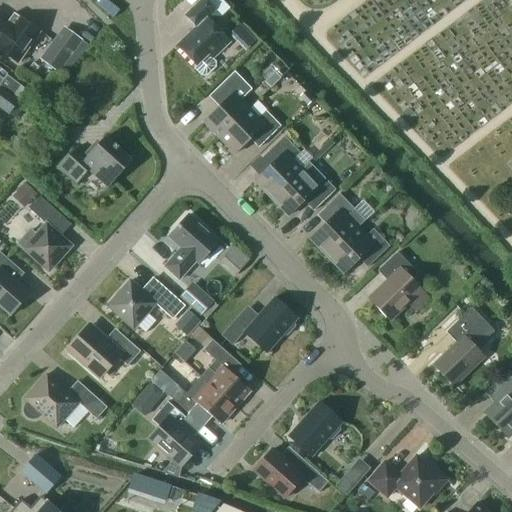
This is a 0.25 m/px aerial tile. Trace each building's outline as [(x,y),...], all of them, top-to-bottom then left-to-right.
[(196,26),(177,44),(196,65),(194,67),(201,75),(205,76),(216,66),(215,61),(212,58),(230,41),(213,24),(221,17),(214,10),(215,9),(206,0),(200,0),(185,14),(196,26)] [(0,17),(0,48),(17,61),(40,31),(21,17),(20,19),(13,13),(6,22),(0,17)] [(233,21),(226,27),(232,33),(230,35),(246,52),(257,42),(241,24),(240,25),(233,21)] [(64,26),(40,59),(59,73),(83,40),(64,26)] [(219,106),(204,121),(219,137),(249,109),(240,100),(251,89),(234,71),(209,96),(219,106)] [(275,74),(267,81),(273,87),(280,80),(275,74)] [(0,106),(17,118),(25,106),(13,97),(21,86),(7,75),(4,79),(0,75),(0,106)] [(306,91),(300,97),(308,106),(314,100),(306,91)] [(249,109),(219,137),(235,153),(250,138),(258,147),(280,126),(265,110),(258,118),(249,109)] [(58,132),(44,147),(56,158),(70,143),(58,132)] [(75,147),(58,166),(76,182),(88,169),(108,187),(131,160),(104,136),(86,156),(75,147)] [(270,166),(255,180),(272,197),(301,169),(292,160),(300,153),(284,136),(262,157),(270,166)] [(301,169),(272,197),(288,215),(303,201),(313,211),(335,189),(325,179),(309,162),(301,169)] [(25,183),(13,197),(24,207),(37,194),(25,183)] [(325,223),(310,238),(327,255),(356,227),(364,220),(354,209),(339,194),(317,215),(325,223)] [(30,230),(18,244),(23,248),(48,271),(71,245),(54,230),(65,218),(40,196),(28,208),(45,223),(35,235),(30,230)] [(181,247),(164,266),(179,279),(195,261),(198,263),(218,241),(188,214),(168,236),(181,247)] [(356,227),(327,255),(344,273),(359,258),(367,267),(389,246),(373,229),(365,236),(356,227)] [(233,245),(219,262),(236,276),(250,259),(233,245)] [(0,304),(11,314),(28,294),(9,277),(18,267),(0,251),(0,304)] [(388,281),(369,299),(389,320),(408,302),(413,308),(427,295),(407,273),(413,267),(398,251),(378,270),(388,281)] [(130,280),(107,305),(133,328),(155,303),(173,319),(185,305),(158,281),(146,294),(130,280)] [(192,282),(179,296),(201,316),(215,301),(192,282)] [(248,306),(222,335),(232,344),(243,332),(267,352),(282,335),(287,335),(295,326),(294,321),(297,318),(274,297),(258,315),(248,306)] [(457,343),(434,365),(453,384),(483,355),(476,348),(494,331),(471,307),(446,332),(457,343)] [(188,310),(175,325),(188,337),(201,322),(188,310)] [(90,324),(68,349),(98,377),(117,356),(127,365),(140,350),(122,335),(113,345),(90,324)] [(199,327),(192,334),(203,343),(209,336),(199,327)] [(212,339),(203,350),(214,360),(208,367),(208,368),(215,374),(207,383),(235,407),(249,390),(227,370),(236,360),(212,339)] [(208,368),(201,377),(207,383),(215,374),(208,368)] [(496,401),(484,412),(507,436),(511,431),(511,373),(508,370),(488,389),(496,397),(496,401)] [(157,387),(167,376),(161,371),(151,381),(157,387)] [(24,407),(24,408),(24,410),(24,411),(25,413),(26,414),(27,415),(28,416),(29,417),(31,417),(32,418),(34,417),(36,417),(37,416),(38,415),(39,414),(40,413),(41,413),(56,427),(64,418),(74,427),(89,412),(96,418),(107,406),(83,385),(73,397),(46,373),(24,398),(27,401),(26,402),(25,404),(24,405),(24,407)] [(179,387),(170,397),(189,414),(198,404),(220,423),(235,407),(207,383),(201,377),(186,394),(179,387)] [(151,384),(140,396),(152,407),(163,395),(151,384)] [(161,426),(150,438),(180,464),(198,444),(178,426),(185,417),(167,401),(159,410),(161,412),(154,421),(161,426)] [(319,401),(288,435),(311,456),(327,439),(331,439),(339,430),(339,425),(342,422),(319,401)] [(271,449),(253,468),(285,497),(302,478),(318,492),(328,481),(288,447),(280,456),(271,449)] [(27,464),(20,472),(35,484),(42,476),(53,486),(61,477),(35,455),(27,464)] [(384,461),(367,480),(386,497),(395,487),(419,508),(432,492),(434,494),(447,479),(426,461),(424,463),(415,455),(399,474),(384,461)] [(172,463),(162,473),(179,479),(181,471),(172,463)] [(134,475),(130,490),(152,498),(157,482),(134,475)] [(343,477),(336,486),(347,496),(355,487),(343,477)] [(21,500),(14,508),(18,511),(58,511),(41,496),(30,508),(21,500)] [(198,496),(192,511),(212,511),(221,503),(198,496)] [(486,511),(476,502),(467,511),(486,511)]
